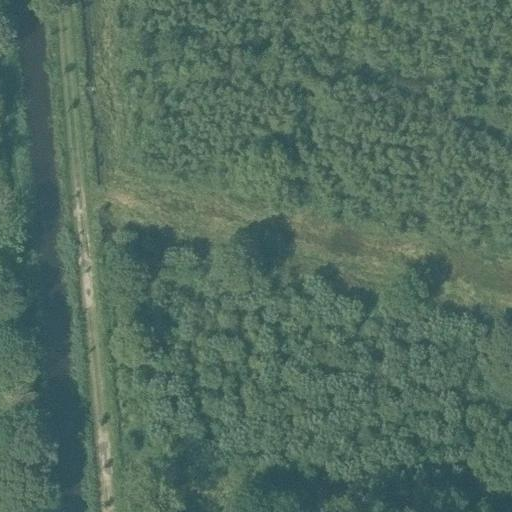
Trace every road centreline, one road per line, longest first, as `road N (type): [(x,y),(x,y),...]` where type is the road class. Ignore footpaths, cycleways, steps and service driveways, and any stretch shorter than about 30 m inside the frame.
road 1 (track): [(106,511),(57,0)]
road 2 (track): [(76,197),(153,204),(511,289)]
